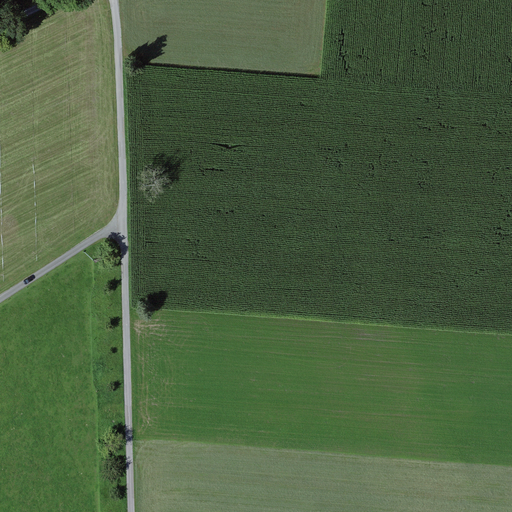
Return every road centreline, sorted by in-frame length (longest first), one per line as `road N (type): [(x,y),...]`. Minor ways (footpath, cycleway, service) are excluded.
road 1 (track): [(114,0),(132,511)]
road 2 (track): [(123,224),(0,300)]
